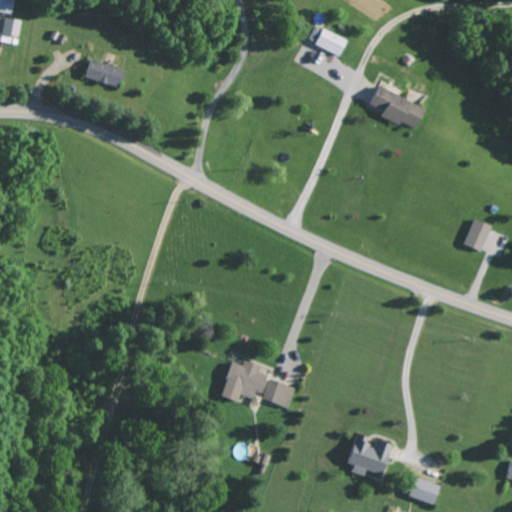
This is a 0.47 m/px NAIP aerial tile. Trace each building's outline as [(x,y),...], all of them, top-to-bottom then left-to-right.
[(0,0),(0,12),(9,14),(11,0),(0,0)] [(0,32),(16,36),(19,20),(3,17),(0,32)] [(344,40),(312,25),(305,40),(337,55),(344,40)] [(116,85),(120,67),(86,60),(82,78),(116,85)] [(412,128),(422,107),(375,86),(367,104),(380,110),(377,116),(396,124),(398,122),(412,128)] [(489,225),(471,219),(461,245),(479,251),(489,225)] [(219,396),(235,401),(238,394),(251,398),(253,390),(260,393),(266,376),(257,372),(259,366),(242,360),(240,365),(230,361),(219,396)] [(261,400),(287,407),(293,387),(266,380),(261,400)] [(346,463),(351,465),(349,472),(362,476),(363,470),(381,475),(391,443),(375,439),(373,446),(364,443),(366,436),(355,433),(346,463)] [(406,497),(432,504),(438,485),(412,477),(406,497)]
